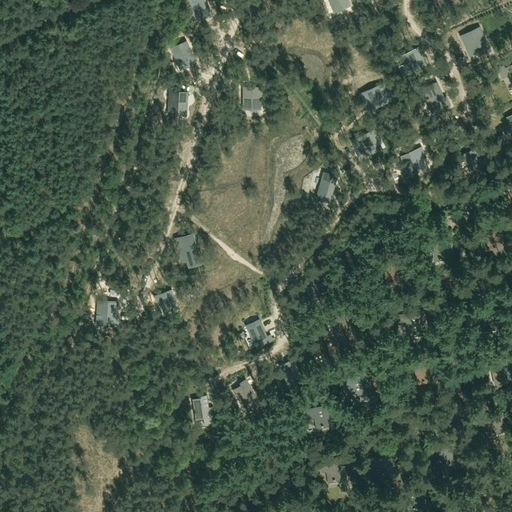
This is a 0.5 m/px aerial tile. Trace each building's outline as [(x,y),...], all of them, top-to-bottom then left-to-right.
[(195,17),(201,14),(200,12),(210,7),(211,10),(218,7),(214,0),(194,0),(189,3),(195,17)] [(490,51),(483,35),(476,37),(473,30),(461,35),(470,55),(481,50),(482,54),(490,51)] [(187,42),(173,49),(179,63),(194,57),(187,42)] [(392,66),(387,68),(391,76),(413,66),(406,50),(388,58),(392,66)] [(503,65),(497,68),(502,77),(507,75),(511,84),(511,64),(505,68),(503,65)] [(254,70),(239,77),(246,91),(252,88),(254,93),(262,89),(254,70)] [(369,99),(364,101),(368,110),(391,99),(383,83),(365,92),(369,99)] [(170,90),(169,111),(186,112),(188,92),(170,90)] [(503,128),(505,134),(509,132),(511,137),(511,136),(511,114),(507,117),(511,125),(503,128)] [(352,141),(360,157),(377,149),(374,141),(377,139),(373,130),(352,141)] [(401,167),(405,176),(424,167),(420,158),(426,155),(421,146),(402,155),(406,165),(401,167)] [(462,155),(469,169),(482,162),(478,153),(481,152),(478,147),(462,155)] [(327,174),(322,173),(319,196),(324,197),(324,200),(333,201),(337,172),(328,171),(327,174)] [(500,229),(485,231),(488,247),(502,245),(501,232),(504,232),(503,228),(499,228),(500,229)] [(187,260),(187,261),(199,258),(192,234),(175,238),(182,261),(187,260)] [(433,252),(434,260),(439,259),(439,260),(441,260),(441,259),(446,258),(447,264),(448,269),(449,268),(449,270),(452,269),(451,268),(453,268),(452,262),(456,262),(451,239),(451,240),(445,241),(431,244),(425,245),(427,253),(433,252)] [(396,282),(404,280),(400,259),(383,262),(386,280),(390,280),(391,281),(392,281),(392,279),(395,279),(396,282)] [(302,287),(309,301),(324,294),(317,280),(302,287)] [(159,300),(162,308),(177,303),(171,289),(154,295),(156,301),(159,300)] [(108,298),(94,305),(100,319),(115,313),(108,298)] [(428,335),(427,329),(424,329),(422,320),(425,319),(424,311),(421,312),(401,315),(402,325),(408,324),(410,334),(414,334),(415,335),(417,335),(416,333),(424,332),(424,335),(428,335)] [(490,329),(498,328),(496,316),(499,315),(499,311),(496,312),(481,314),(483,330),(488,329),(488,331),(490,330),(490,329)] [(331,324),(339,343),(343,341),(345,346),(354,342),(343,315),(337,317),(338,321),(331,324)] [(256,347),(268,341),(269,342),(273,340),(270,334),(267,335),(259,318),(258,318),(259,321),(247,326),(246,324),(245,325),(256,348),(257,348),(256,347)] [(134,354),(132,349),(123,353),(132,374),(139,371),(142,376),(151,372),(144,358),(146,357),(143,351),(134,354)] [(296,379),(297,380),(302,378),(292,359),(280,365),(289,383),(296,379)] [(511,379),(511,377),(509,359),(504,360),(504,361),(484,364),(485,372),(491,371),(493,379),(498,378),(498,379),(500,379),(500,382),(511,379)] [(428,363),(428,364),(414,366),(416,382),(431,380),(429,367),(432,367),(431,363),(428,363)] [(359,399),(366,397),(368,403),(371,402),(369,397),(370,397),(366,380),(362,381),(361,377),(348,380),(342,382),(345,394),(350,393),(352,401),(357,400),(357,401),(359,400),(359,399)] [(233,389),(242,405),(246,403),(250,410),(259,405),(245,379),(239,382),(240,385),(233,389)] [(204,425),(214,424),(213,419),(215,419),(214,410),(209,410),(209,407),(207,395),(200,395),(200,397),(192,398),(195,419),(203,418),(204,425)] [(322,425),(330,424),(331,429),(336,428),(335,424),(334,424),(330,407),(327,407),(327,408),(313,411),(313,408),(307,409),(306,409),(308,419),(314,418),(316,426),(321,425),(321,427),(323,426),(322,425)] [(505,431),(503,418),(502,414),(499,415),(499,416),(485,418),(488,434),(505,431)] [(441,456),(443,464),(448,463),(448,464),(450,464),(450,463),(457,461),(458,467),(462,466),(458,444),(454,445),(454,446),(434,449),(435,457),(441,456)] [(390,471),(391,477),(398,476),(397,470),(395,470),(392,454),(391,454),(391,455),(387,455),(388,456),(374,458),(368,459),(369,467),(375,466),(376,474),(381,473),(381,474),(383,474),(383,473),(390,471)] [(338,479),(339,484),(340,488),(342,487),(343,492),(348,492),(343,457),(342,457),(342,458),(334,459),(334,460),(332,460),(332,464),(320,466),(321,474),(326,473),(327,481),(332,480),(332,482),(334,481),(334,480),(338,479)] [(415,507),(422,505),(424,510),(428,509),(421,488),(416,490),(417,490),(403,495),(403,494),(397,497),(400,504),(405,502),(408,510),(413,508),(413,510),(415,509),(415,507)]
